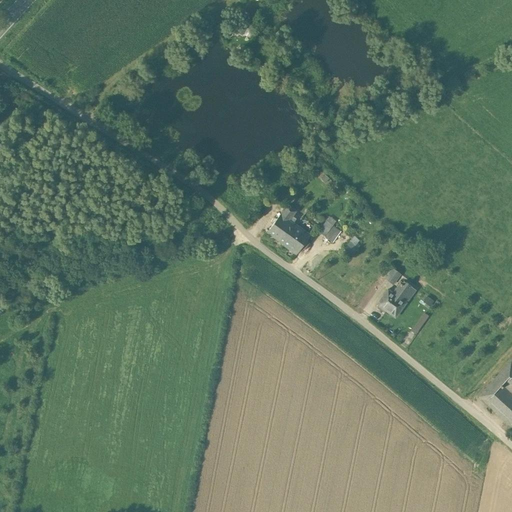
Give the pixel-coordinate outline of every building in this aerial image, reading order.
[(280,214),(267,232),(282,243),(282,244),(295,254),(299,249),(301,251),(303,251),(309,243),(308,241),(306,239),(309,235),(293,223),(296,219),(292,216),(295,211),(287,205),(281,214),(280,214)] [(326,220),(318,230),(325,235),(332,225),(326,220)] [(332,225),(325,235),(332,241),(340,231),(332,225)] [(346,244),(341,251),(350,258),(353,254),(356,251),(346,244)] [(393,268),(386,278),(393,283),(400,273),(393,268)] [(409,292),(400,284),(392,293),(401,301),(409,292)] [(392,293),(388,290),(377,304),(386,311),(395,318),(406,304),(401,301),(392,293)] [(425,295),(423,302),(431,305),(434,299),(425,295)] [(386,311),(377,304),(375,306),(381,311),(380,312),(383,314),(386,311)] [(416,333),(429,314),(423,311),(411,329),(416,333)] [(511,361),(480,396),(494,409),(511,388),(511,361)] [(511,388),(494,409),(511,425),(511,388)]
